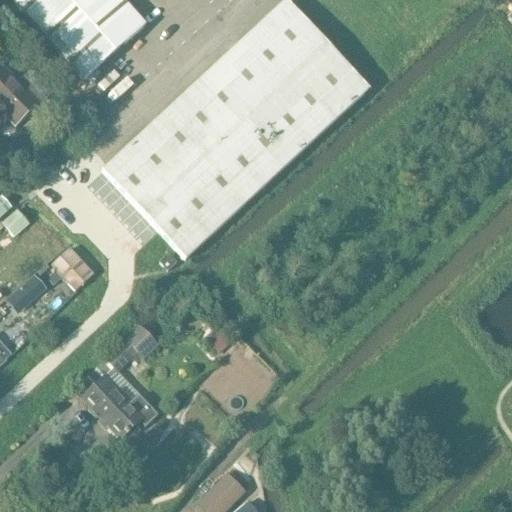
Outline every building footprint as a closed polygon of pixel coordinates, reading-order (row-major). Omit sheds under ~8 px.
[(117,0),(8,0),(82,83),(143,28),(117,0)] [(279,8),(99,174),(183,264),(362,98),(279,8)] [(14,130),(35,109),(22,96),(25,92),(1,68),(0,68),(0,108),(4,112),(0,116),(14,130)] [(0,200),(0,219),(9,211),(0,200)] [(0,226),(5,231),(13,240),(28,226),(14,212),(0,226)] [(49,269),(74,295),(92,278),(68,252),(49,269)] [(166,256),(157,265),(166,275),(175,266),(166,256)] [(21,316),(10,303),(0,311),(0,320),(7,328),(21,316)] [(116,376),(136,356),(142,362),(155,349),(138,331),(105,364),(116,376)] [(221,331),(203,348),(214,359),(232,342),(221,331)] [(119,443),(138,424),(144,430),(156,418),(138,399),(129,407),(103,380),(80,402),(119,443)] [(200,511),(225,511),(242,496),(224,478),(196,507),(200,511)]
